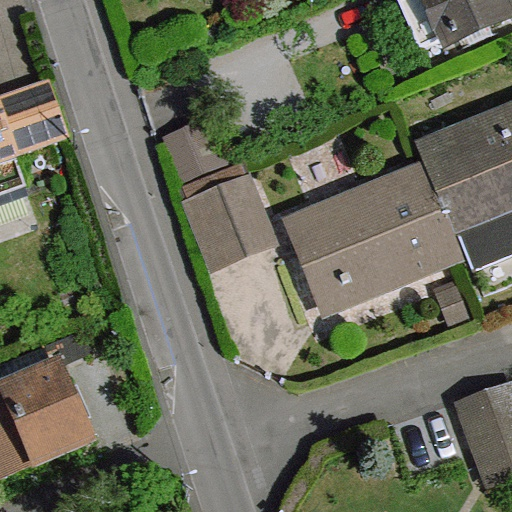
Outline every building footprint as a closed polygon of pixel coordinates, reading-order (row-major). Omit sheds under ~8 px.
[(511,0),(438,0),(466,63),(511,43),(511,0)] [(0,181),(79,155),(57,91),(10,107),(2,86),(0,86),(0,181)] [(162,133),(182,181),(230,162),(210,114),(162,133)] [(432,177),(299,229),(336,324),(476,270),(470,254),(511,237),(511,114),(421,150),(432,177)] [(254,172),(182,200),(211,275),(283,246),(254,172)] [(78,373),(0,404),(0,491),(109,447),(78,373)] [(511,381),(456,402),(488,488),(511,479),(511,381)]
